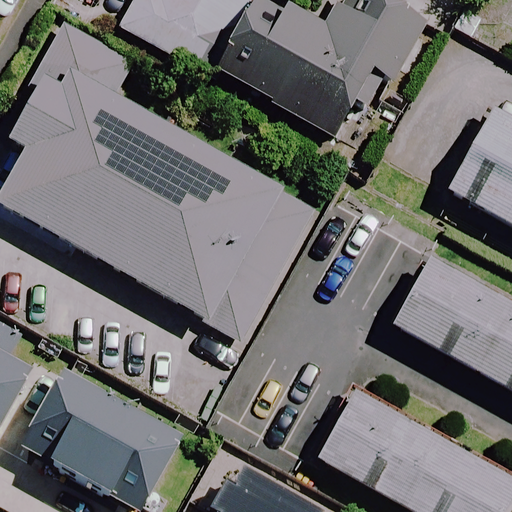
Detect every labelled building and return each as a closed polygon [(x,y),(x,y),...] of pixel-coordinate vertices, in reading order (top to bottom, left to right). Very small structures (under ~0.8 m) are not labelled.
[(168,0),(133,0),(111,41),(206,93),(211,83),(333,150),(368,87),(386,97),(417,41),(345,1),(320,47),(247,7),(251,0),(169,0),(168,0)] [(130,72),(68,37),(2,153),(20,163),(0,197),(0,219),(236,353),(310,222),(109,108),(130,72)] [(511,132),(489,120),(443,204),(511,241),(511,132)] [(511,316),(431,270),(392,339),(511,406),(511,316)] [(8,371),(20,347),(0,336),(0,439),(30,382),(8,371)] [(45,390),(15,447),(43,462),(38,471),(118,511),(149,511),(183,448),(50,380),(45,390)] [(507,511),(511,503),(511,497),(346,406),(311,469),(389,511),(507,511)]
